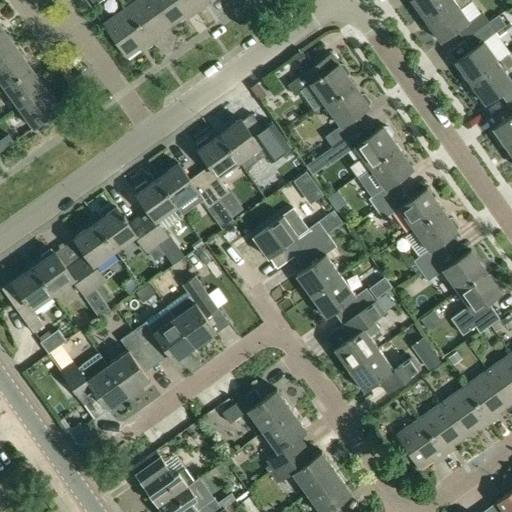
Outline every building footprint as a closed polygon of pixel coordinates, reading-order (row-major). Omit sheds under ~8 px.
[(126,0),(122,3),(125,7),(151,43),(162,35),(160,33),(172,24),(155,0),(126,0)] [(197,11),(189,0),(155,0),(172,24),(184,15),(186,18),(197,11)] [(189,0),(197,11),(207,3),(205,0),(206,0),(189,0)] [(411,0),(425,19),(451,0),(411,0)] [(469,0),(451,0),(425,19),(440,40),(456,29),(463,39),(489,21),(482,11),(469,20),(460,8),(470,1),(469,0)] [(103,23),(126,56),(138,48),(140,51),(151,43),(125,7),(103,23)] [(471,49),(454,60),(469,82),(498,61),(483,40),(504,25),(497,15),(489,21),(463,39),(471,49)] [(0,26),(0,58),(17,46),(2,25),(0,26)] [(0,58),(0,80),(4,87),(31,67),(17,46),(0,58)] [(295,56),(302,65),(309,60),(302,51),(295,56)] [(333,52),(289,83),(296,93),(311,83),(326,104),(355,84),(340,62),(333,52)] [(498,61),(469,82),(485,103),(501,91),(508,101),(511,98),(511,79),(505,70),(511,64),(511,60),(507,54),(498,61)] [(4,87),(19,107),(46,88),(31,67),(4,87)] [(340,125),(324,136),(332,147),(360,127),(353,118),(370,106),(355,84),(326,104),(340,125)] [(46,88),(19,107),(33,128),(61,108),(46,88)] [(511,98),(508,101),(511,106),(511,113),(492,128),(507,149),(511,145),(511,98)] [(240,118),(218,134),(238,161),(259,146),(270,162),(281,154),(267,134),(270,132),(271,134),(277,129),(262,108),(253,115),(251,113),(242,120),(240,118)] [(360,127),(332,147),(339,156),(355,145),(363,157),(355,162),(362,171),(397,146),(382,125),(366,137),(360,127)] [(8,133),(0,138),(0,151),(14,141),(8,133)] [(207,137),(196,144),(198,148),(209,165),(200,172),(219,199),(229,192),(218,176),(238,161),(218,134),(209,140),(207,137)] [(397,146),(362,171),(368,180),(376,175),(384,186),(368,198),(376,209),(403,189),(396,179),(413,167),(397,146)] [(320,155),(307,164),(312,172),(325,163),(320,155)] [(178,162),(156,178),(175,206),(197,190),(212,211),(222,204),(219,199),(200,172),(190,178),(178,162)] [(306,169),(295,177),(304,190),(315,182),(306,169)] [(135,214),(159,249),(162,252),(172,245),(167,237),(169,236),(157,219),(175,206),(156,178),(136,193),(146,206),(135,214)] [(403,189),(376,209),(383,218),(399,207),(413,228),(441,208),(426,187),(410,199),(403,189)] [(116,206),(95,221),(115,249),(135,235),(147,252),(148,251),(151,255),(159,249),(135,214),(126,220),(116,206)] [(428,249),(412,260),(415,263),(420,270),(447,251),(440,241),(456,229),(441,208),(413,228),(428,249)] [(283,214),(252,235),(268,257),(285,245),(294,257),(327,233),(318,220),(298,235),(283,214)] [(95,221),(74,237),(86,253),(76,260),(95,287),(105,301),(110,298),(100,284),(105,280),(94,264),(115,249),(95,221)] [(327,233),(294,257),(303,269),(295,275),(306,290),(312,298),(342,276),(326,253),(336,245),(327,233)] [(43,258),(33,265),(53,293),(74,279),(85,294),(95,287),(76,260),(66,267),(54,250),(53,251),(51,248),(40,255),(43,258)] [(447,251),(420,270),(427,280),(442,269),(457,290),(486,270),(470,249),(454,260),(447,251)] [(415,273),(420,270),(415,263),(410,266),(415,273)] [(2,289),(33,332),(44,324),(32,308),(53,293),(33,265),(10,281),(11,283),(2,289)] [(468,306),(451,318),(462,334),(475,326),(479,331),(498,317),(486,301),(501,291),(486,270),(457,290),(468,306)] [(187,291),(165,307),(172,317),(194,348),(216,332),(205,317),(218,307),(209,294),(195,274),(181,284),(187,291)] [(342,276),(312,298),(325,317),(333,311),(342,323),(375,299),(365,287),(355,294),(342,276)] [(224,287),(216,293),(225,306),(233,301),(224,287)] [(375,300),(383,311),(393,304),(385,293),(375,300)] [(381,350),(371,336),(380,329),(373,320),(384,312),(383,311),(375,300),(375,299),(342,323),(351,336),(333,348),(350,372),(381,350)] [(511,328),(511,315),(510,313),(501,320),(508,331),(511,328)] [(145,321),(133,329),(157,362),(169,353),(174,362),(194,348),(172,317),(152,331),(145,321)] [(40,341),(48,352),(66,340),(58,329),(40,341)] [(127,349),(106,364),(127,395),(150,379),(145,371),(157,362),(133,329),(120,339),(127,349)] [(421,357),(429,368),(441,360),(433,348),(421,357)] [(364,391),(378,381),(387,392),(421,368),(411,355),(394,368),(381,350),(350,372),(364,391)] [(456,352),(448,358),(453,365),(462,359),(456,352)] [(511,355),(509,352),(486,369),(510,403),(511,401),(511,355)] [(60,370),(62,372),(67,380),(85,404),(97,395),(107,409),(127,395),(106,364),(97,353),(79,367),(73,360),(60,370)] [(464,385),(490,421),(500,414),(498,411),(510,403),(486,369),(464,385)] [(67,380),(62,372),(56,376),(62,384),(67,380)] [(463,385),(441,401),(465,435),(477,426),(479,429),(490,421),(463,385)] [(230,423),(247,410),(263,433),(294,411),(277,388),(262,399),(254,389),(222,412),(230,423)] [(441,401),(418,418),(444,454),(455,446),(453,444),(465,435),(441,401)] [(294,411),(263,433),(276,452),(266,459),(275,471),(308,448),(299,436),(308,430),(294,411)] [(444,454),(418,418),(395,435),(419,468),(432,459),(434,461),(444,454)] [(83,429),(70,438),(80,452),(93,443),(83,429)] [(308,448),(275,471),(281,480),(291,473),(308,495),(338,474),(321,450),(313,456),(308,448)] [(130,467),(157,506),(194,480),(184,467),(173,474),(155,449),(130,467)] [(320,511),(343,511),(337,504),(352,493),(338,474),(308,495),(320,511)] [(194,480),(157,506),(161,511),(216,511),(225,506),(217,495),(198,508),(193,501),(207,491),(197,477),(194,480)] [(511,511),(511,489),(496,501),(503,511),(511,511)] [(238,504),(244,511),(260,511),(249,496),(238,504)]
